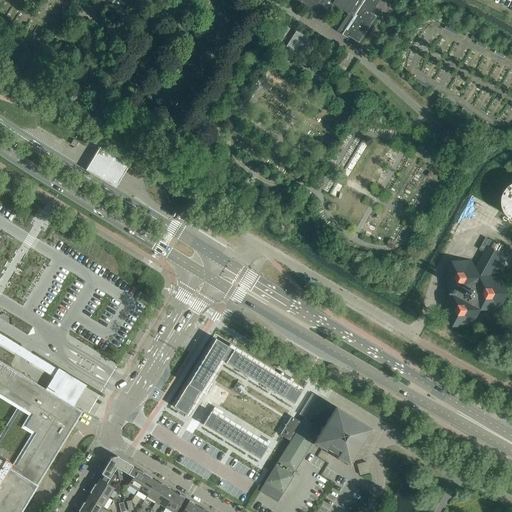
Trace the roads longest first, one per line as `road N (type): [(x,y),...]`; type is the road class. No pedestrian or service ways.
road 1 (secondary): [(207,276),(511,450)]
road 2 (secondary): [(511,435),(218,258)]
road 3 (secondary): [(218,258),(0,122)]
road 4 (secondary): [(0,143),(207,276)]
road 5 (unclassified): [(417,338),(259,245),(218,258)]
road 6 (residential): [(108,437),(207,276)]
road 7 (residential): [(364,511),(380,485),(376,450),(384,438),(458,474)]
road 8 (residential): [(229,511),(108,437)]
